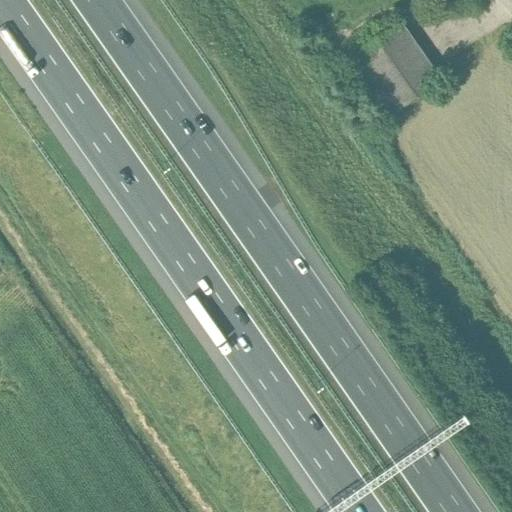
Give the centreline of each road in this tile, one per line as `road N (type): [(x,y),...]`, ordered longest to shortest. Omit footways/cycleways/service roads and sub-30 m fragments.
road 1 (motorway): [(0,0),(359,511)]
road 2 (motorway): [(452,511),(94,0)]
